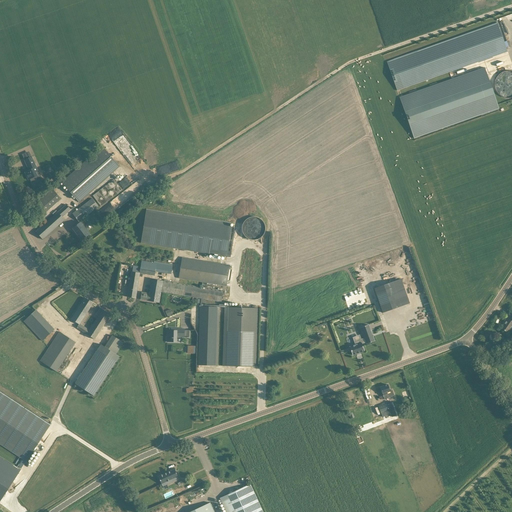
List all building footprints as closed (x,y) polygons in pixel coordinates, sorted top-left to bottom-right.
[(398,90),(427,80),(507,52),(497,23),(417,51),(387,62),(397,90),(398,90)] [(484,67),(400,97),(414,138),(499,108),(492,87),(484,67)] [(511,68),(505,68),(501,70),(497,73),(494,77),(493,82),(493,86),(495,91),(498,94),(503,97),(507,98),(511,96),(511,68)] [(102,147),(91,156),(62,182),(79,202),(119,166),(102,147)] [(32,157),(29,158),(24,160),(29,170),(25,172),(28,180),(30,179),(32,183),(42,179),(38,170),(37,170),(32,157)] [(170,169),(171,168),(172,172),(179,169),(176,160),(168,163),(170,169)] [(101,207),(122,190),(113,180),(93,196),(101,207)] [(46,212),(53,205),(61,198),(51,188),(37,201),(46,212)] [(78,222),(95,209),(99,207),(92,199),(72,213),(78,222)] [(66,204),(40,228),(36,232),(43,239),(46,236),(65,219),(62,216),(71,209),(66,204)] [(217,259),(217,255),(230,257),(235,227),(229,226),(230,223),(153,211),(146,210),(141,243),(148,244),(214,254),(215,258),(217,259)] [(245,216),(242,237),(262,239),(265,219),(245,216)] [(81,222),(77,225),(73,228),(82,240),(86,237),(90,234),(81,222)] [(141,294),(141,299),(148,300),(148,301),(159,303),(160,298),(161,292),(162,292),(184,296),(196,298),(201,299),(205,300),(221,302),(223,291),(206,288),(207,283),(226,286),(230,265),(224,264),(223,264),(182,257),(180,267),(179,276),(178,279),(202,282),(201,288),(186,285),(170,282),(163,281),(152,279),(150,293),(149,296),(141,294)] [(131,271),(127,297),(128,297),(135,298),(136,298),(140,276),(140,274),(140,273),(143,274),(155,276),(155,272),(155,271),(171,274),(172,266),(153,263),(141,261),(141,264),(140,267),(133,265),(133,266),(132,272),(131,271)] [(410,303),(401,279),(374,288),(383,313),(410,303)] [(85,298),(83,302),(71,319),(79,324),(77,327),(94,339),(108,318),(111,314),(103,309),(89,330),(79,324),(93,303),(85,298)] [(199,359),(199,365),(217,366),(218,360),(219,315),(219,308),(219,307),(224,307),(224,308),(223,366),(256,367),(258,308),(247,308),(247,306),(224,305),(204,305),(205,300),(201,299),(200,306),(200,314),(200,328),(200,329),(199,359)] [(36,310),(24,321),(42,341),(54,329),(36,310)] [(506,321),(502,328),(509,333),(511,327),(511,318),(511,320),(507,318),(505,321),(506,321)] [(355,345),(349,347),(350,348),(349,348),(350,351),(351,351),(352,355),(356,354),(364,351),(362,344),(366,342),(367,344),(374,341),(368,325),(361,328),(365,338),(361,339),(354,342),(355,345)] [(185,329),(176,328),(171,328),(171,330),(167,330),(167,336),(169,336),(169,341),(167,341),(167,342),(177,342),(178,337),(185,337),(185,329)] [(76,342),(59,332),(40,361),(56,372),(76,342)] [(75,383),(91,394),(94,396),(120,356),(116,354),(124,342),(112,335),(105,347),(101,344),(75,383)] [(380,387),(382,392),(383,396),(384,399),(388,398),(394,396),(392,390),(390,391),(389,389),(388,384),(380,387)] [(0,444),(23,459),(18,466),(21,468),(26,461),(50,425),(0,392),(0,444)] [(378,406),(381,412),(383,417),(390,414),(389,410),(386,403),(378,406)] [(0,501),(21,470),(0,456),(0,501)] [(162,484),(166,482),(167,484),(179,479),(178,476),(175,469),(158,476),(162,484)] [(214,511),(210,502),(188,511),(263,511),(250,484),(220,498),(226,511),(214,511)]
